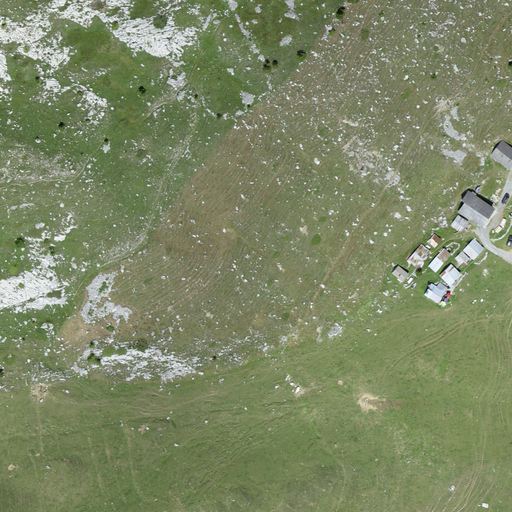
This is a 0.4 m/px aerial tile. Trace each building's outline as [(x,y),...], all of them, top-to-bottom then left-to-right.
[(511,165),(511,152),(501,144),(490,158),(508,171),(511,165)] [(493,210),(467,193),(461,202),(464,204),(457,214),(480,229),(493,210)] [(467,224),(457,218),(450,227),(460,234),(467,224)] [(483,251),(473,242),(463,252),(472,261),(483,251)] [(429,254),(421,247),(407,262),(416,269),(429,254)] [(450,257),(443,251),(427,268),(434,274),(450,257)] [(459,276),(449,267),(439,278),(449,287),(459,276)] [(407,276),(397,268),(392,275),(401,283),(407,276)] [(446,290),(439,286),(436,289),(432,286),(425,296),(437,304),(446,290)]
